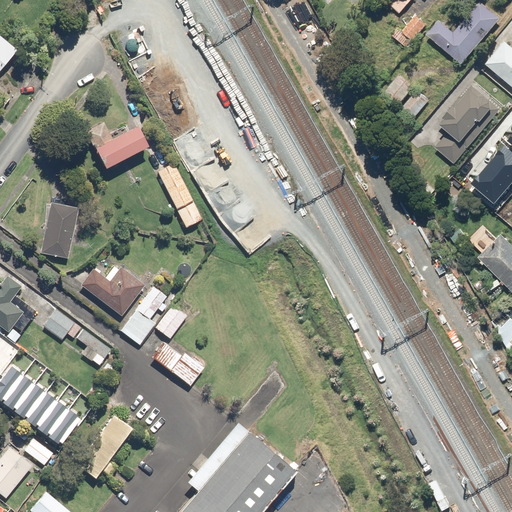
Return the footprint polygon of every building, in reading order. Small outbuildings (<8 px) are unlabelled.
[(385,0),(400,13),(411,0),(385,0)] [(437,7),(429,0),(427,0),(421,7),(414,1),(409,6),(412,8),(398,23),(402,26),(394,35),(407,46),(428,23),(425,21),(437,7)] [(502,19),(482,1),(455,31),(442,19),(429,33),(462,63),(502,19)] [(0,35),(0,73),(19,53),(0,35)] [(511,82),(511,45),(505,40),(487,63),(511,82)] [(417,85),(405,73),(386,92),(399,104),(417,85)] [(437,145),(456,162),(504,111),(475,84),(440,121),(451,131),(437,145)] [(431,99),(419,89),(402,108),(415,119),(431,99)] [(511,132),(511,112),(508,115),(510,117),(497,131),(506,139),(511,132)] [(106,122),(89,131),(108,167),(150,144),(141,127),(131,132),(127,124),(111,132),(106,122)] [(511,152),(505,147),(473,185),(495,203),(511,183),(511,152)] [(203,218),(174,161),(158,169),(186,226),(203,218)] [(41,253),(68,258),(78,208),(51,203),(41,253)] [(511,242),(504,234),(481,256),(511,288),(511,242)] [(95,268),(83,283),(124,316),(147,286),(117,262),(106,277),(95,268)] [(0,325),(8,331),(23,311),(10,301),(21,286),(7,275),(1,284),(0,283),(0,325)] [(166,294),(154,286),(122,332),(141,345),(156,323),(150,318),(166,294)] [(189,315),(175,304),(155,328),(169,339),(189,315)] [(53,314),(40,330),(57,344),(71,328),(53,314)] [(496,328),(511,352),(511,351),(511,325),(508,330),(500,323),(496,328)] [(113,349),(84,328),(78,337),(89,345),(83,353),(100,366),(113,349)] [(166,343),(154,359),(190,385),(206,363),(186,349),(182,354),(166,343)] [(12,363),(0,379),(0,396),(60,441),(80,414),(12,363)] [(88,401),(72,388),(65,397),(75,405),(81,410),(88,401)] [(95,479),(135,427),(115,412),(75,464),(95,479)] [(156,511),(241,511),(288,458),(239,416),(156,511)] [(34,439),(25,450),(43,463),(52,452),(34,439)] [(8,447),(0,458),(0,491),(8,498),(33,465),(8,447)] [(70,511),(45,491),(30,509),(33,511),(70,511)]
